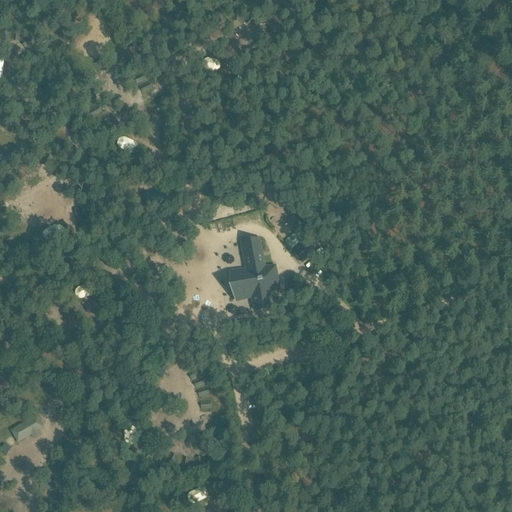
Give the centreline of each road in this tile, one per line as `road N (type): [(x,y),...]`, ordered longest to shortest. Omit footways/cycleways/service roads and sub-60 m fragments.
road 1 (track): [(142,0),(246,511)]
road 2 (track): [(181,190),(511,70)]
road 3 (track): [(216,372),(511,284)]
